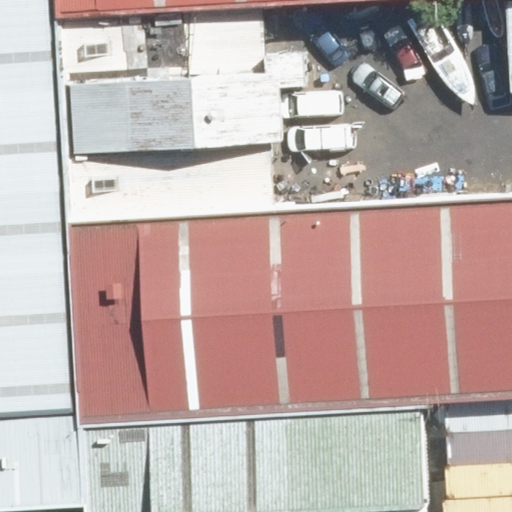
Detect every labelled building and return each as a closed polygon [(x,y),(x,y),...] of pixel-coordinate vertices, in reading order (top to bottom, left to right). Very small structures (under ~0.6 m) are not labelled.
[(0,0),(0,400),(86,394),(74,218),(62,25),(60,0),(0,0)] [(60,0),(62,25),(266,12),(452,0),(60,0)] [(266,12),(62,25),(74,218),(278,205),(266,12)] [(511,190),(278,205),(74,218),(86,394),(87,423),(427,401),(511,396),(511,190)] [(87,423),(86,394),(0,400),(0,507),(92,500),(87,423)] [(427,401),(87,423),(92,500),(93,511),(296,511),(297,511),(434,503),(427,401)] [(511,511),(511,405),(446,409),(452,511),(511,511)]
